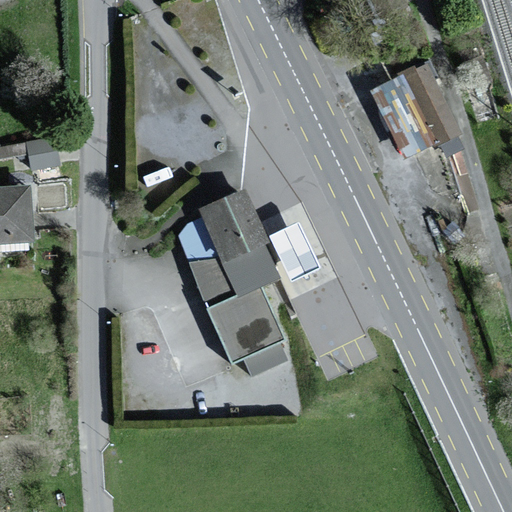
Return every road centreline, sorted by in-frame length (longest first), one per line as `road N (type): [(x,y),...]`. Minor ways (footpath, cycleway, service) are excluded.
road 1 (primary): [(257,0),(501,511)]
road 2 (residential): [(101,511),(98,0)]
road 3 (unclassified): [(511,295),(424,0)]
